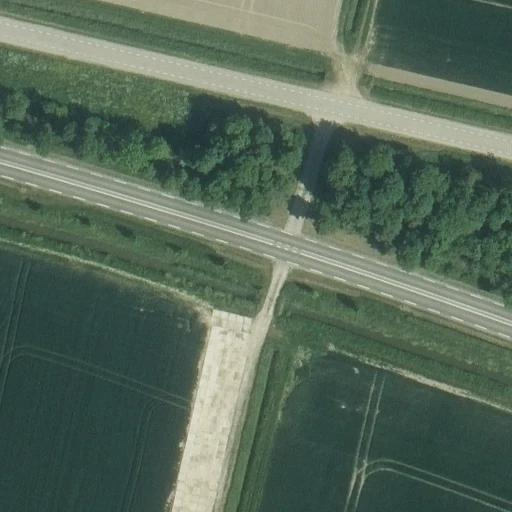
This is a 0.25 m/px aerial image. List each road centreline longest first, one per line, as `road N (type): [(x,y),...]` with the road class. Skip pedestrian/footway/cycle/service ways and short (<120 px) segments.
road 1 (secondary): [(511,324),(0,161)]
road 2 (unclassified): [(511,149),(0,30)]
road 3 (track): [(65,0),(511,103)]
road 4 (track): [(511,415),(259,333),(219,511)]
road 5 (track): [(189,511),(273,295),(330,106)]
road 6 (track): [(0,251),(134,287),(259,333)]
